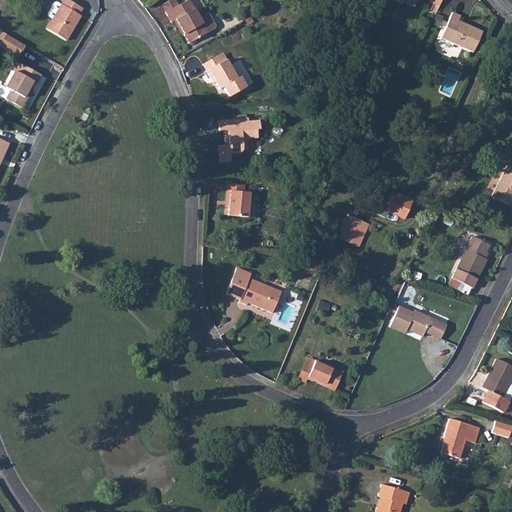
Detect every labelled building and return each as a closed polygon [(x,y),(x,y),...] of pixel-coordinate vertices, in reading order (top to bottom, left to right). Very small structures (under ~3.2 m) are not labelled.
[(78,15),(82,8),(67,0),(63,0),(60,5),(56,3),(53,3),(47,13),(48,16),(52,19),(46,29),(66,41),(80,16),(78,15)] [(165,13),(177,6),(174,0),(169,0),(161,5),(165,13)] [(187,0),(177,6),(165,13),(171,22),(175,20),(188,43),(189,43),(195,40),(214,29),(215,26),(209,15),(206,14),(199,18),(188,0),(187,0)] [(436,13),(441,0),(393,0),(402,4),(403,0),(428,0),(430,1),(429,2),(432,4),(430,10),(436,13)] [(440,38),(473,52),(482,32),(468,26),(468,27),(457,22),(457,21),(460,16),(452,12),(440,38)] [(441,19),(434,16),(431,24),(438,27),(441,19)] [(0,46),(18,57),(24,46),(1,32),(0,34),(0,46)] [(207,43),(201,46),(204,51),(210,48),(207,43)] [(212,77),(219,89),(236,79),(226,60),(222,62),(220,59),(218,56),(203,64),(210,78),(212,77)] [(0,96),(21,108),(26,99),(23,98),(32,82),(34,83),(36,84),(40,75),(16,62),(11,71),(13,72),(4,88),(0,85),(0,96)] [(219,89),(212,77),(210,78),(217,90),(219,89)] [(23,98),(26,99),(34,83),(32,82),(23,98)] [(487,101),(482,99),(467,134),(474,137),(477,130),(476,125),(487,101)] [(248,121),(247,118),(217,121),(218,132),(223,131),(223,137),(227,136),(228,141),(229,154),(240,153),(242,150),(246,150),(246,142),(249,139),(257,138),(256,129),(259,129),(259,120),(248,121)] [(511,166),(508,164),(491,197),(509,205),(511,198),(511,166)] [(256,202),(249,201),(249,193),(243,192),(244,185),(226,183),(226,191),(229,192),(228,207),(227,215),(255,218),(256,202)] [(388,212),(404,219),(411,203),(400,198),(400,197),(386,191),(379,208),(380,208),(388,212)] [(340,236),(349,216),(346,215),(337,235),(340,236)] [(357,246),(367,224),(349,216),(340,236),(339,239),(351,244),(357,246)] [(432,228),(427,226),(422,239),(426,241),(432,228)] [(470,288),(472,289),(486,260),(484,259),(482,258),(485,253),(489,245),(471,237),(451,278),(452,279),(470,288)] [(430,261),(422,257),(419,264),(428,267),(430,261)] [(320,267),(306,262),(303,268),(317,274),(320,267)] [(234,273),(248,278),(250,274),(236,268),(234,273)] [(248,278),(234,273),(225,294),(239,300),(238,302),(246,305),(247,303),(272,313),(280,292),(248,278)] [(470,288),(452,279),(449,286),(467,295),(470,288)] [(329,304),(320,300),(316,309),(325,313),(329,304)] [(398,306),(389,327),(404,334),(406,329),(422,336),(424,332),(440,339),(446,325),(414,311),(413,313),(398,306)] [(306,379),(314,360),(306,357),(297,379),(305,382),(306,379)] [(511,384),(509,383),(511,377),(511,367),(496,359),(481,388),(488,391),(482,403),(502,413),(511,394),(511,384)] [(314,360),(306,379),(334,391),(342,372),(314,360)] [(459,459),(464,440),(474,443),(479,428),(449,419),(443,438),(445,439),(443,445),(440,453),(459,459)] [(511,426),(495,421),(491,433),(508,438),(511,426)] [(399,511),(402,503),(405,504),(409,492),(381,484),(377,496),(380,497),(381,497),(378,508),(377,507),(375,511),(399,511)] [(510,511),(511,507),(497,503),(495,508),(500,509),(499,511),(510,511)]
